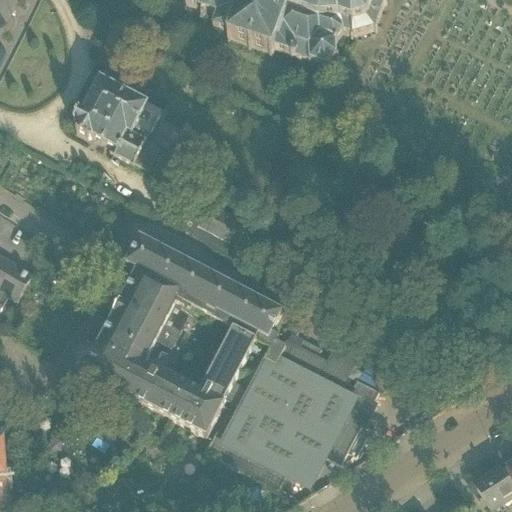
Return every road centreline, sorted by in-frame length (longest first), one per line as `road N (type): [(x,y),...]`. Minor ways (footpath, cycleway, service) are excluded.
road 1 (tertiary): [(345,511),(511,410)]
road 2 (unknown): [(105,261),(59,361),(25,374)]
